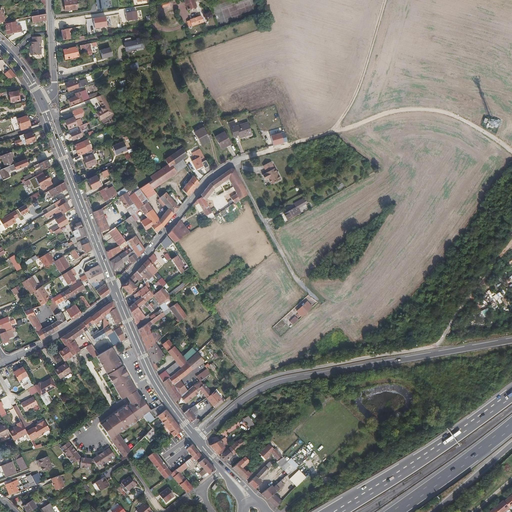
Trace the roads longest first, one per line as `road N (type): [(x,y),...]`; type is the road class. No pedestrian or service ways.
road 1 (trunk): [(511,339),(270,381),(194,437)]
road 2 (track): [(238,160),(420,110),(447,112),(511,152)]
road 3 (unclassified): [(194,437),(262,380),(436,346)]
road 4 (trunk): [(511,394),(335,511)]
road 5 (primary): [(113,287),(39,98)]
road 6 (residential): [(113,287),(207,179),(238,160)]
road 7 (primary): [(194,437),(150,374),(115,291)]
road 8 (track): [(238,160),(296,278),(319,298)]
road 9 (track): [(330,133),(357,94),(386,0)]
road 10 (trunk): [(396,511),(511,423)]
road 11 (track): [(436,346),(511,237)]
road 12 (tertiary): [(4,362),(115,291)]
